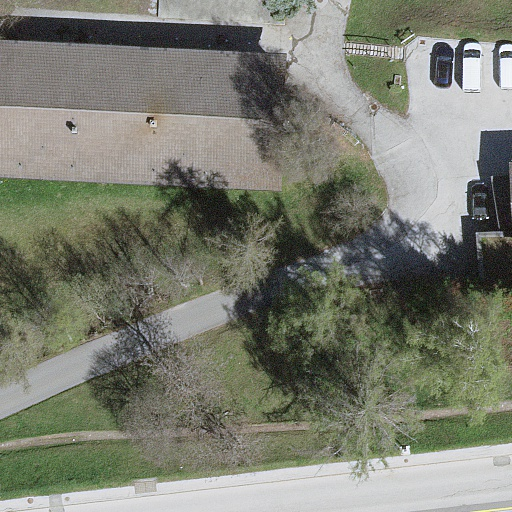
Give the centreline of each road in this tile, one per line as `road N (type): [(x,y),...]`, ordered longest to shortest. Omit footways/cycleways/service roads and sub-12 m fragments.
road 1 (residential): [(0,414),(240,307),(458,235),(465,147),(411,104)]
road 2 (tertiary): [(197,511),(511,478)]
